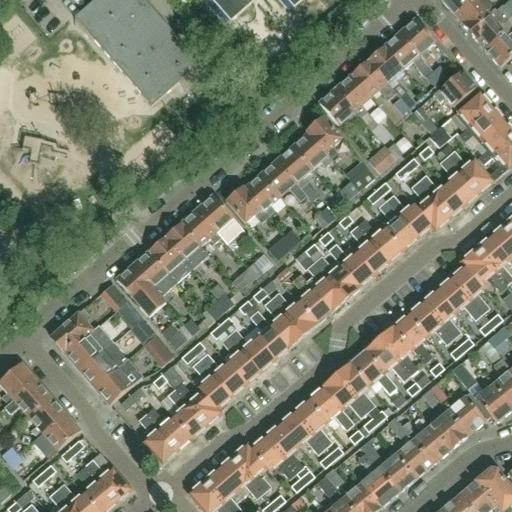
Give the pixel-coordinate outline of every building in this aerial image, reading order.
[(200,66),(171,33),(142,0),(95,0),(73,20),(85,33),(151,109),(200,66)] [(253,4),(249,0),(285,0),(294,10),(304,0),(209,0),(230,24),(253,4)] [(441,0),(439,2),(453,17),(472,0),(441,0)] [(468,35),(493,13),(485,4),(489,0),(472,0),(453,17),(468,35)] [(484,52),(511,27),(511,17),(511,18),(503,8),(494,15),(493,13),(468,35),(484,52)] [(435,44),(425,33),(416,23),(399,37),(423,64),(427,68),(433,63),(425,53),(435,44)] [(511,60),(511,59),(511,27),(484,52),(500,70),(511,60)] [(423,64),(399,37),(383,51),(402,73),(411,65),(416,70),(423,64)] [(402,73),(383,51),(383,50),(367,64),(396,97),(400,102),(407,96),(394,80),(402,73)] [(396,97),(367,64),(351,78),(370,101),(379,93),(388,104),(396,97)] [(440,68),(433,74),(443,84),(449,78),(440,68)] [(433,74),(426,80),(436,91),(443,84),(433,74)] [(432,97),(439,105),(445,100),(458,114),(480,96),(460,74),(439,93),(438,92),(432,97)] [(359,120),(365,114),(361,109),(370,101),(351,78),(350,79),(335,93),(359,120)] [(359,120),(335,93),(319,107),(338,129),(347,121),(352,126),(359,120)] [(126,138),(152,121),(134,94),(123,101),(130,111),(115,121),(126,138)] [(416,106),(407,96),(400,102),(409,112),(416,106)] [(454,117),(454,118),(467,132),(492,110),(480,96),(458,114),(454,117)] [(402,119),(409,112),(400,102),(392,108),(402,119)] [(475,150),(504,125),(492,110),(467,132),(459,139),(464,145),(468,142),(475,150)] [(428,121),(419,111),(413,116),(422,126),(428,121)] [(467,132),(454,118),(454,117),(431,137),(429,139),(440,151),(456,136),(459,139),(467,132)] [(306,135),(308,137),(330,161),(337,155),(332,150),(341,142),(322,120),(306,135)] [(491,160),(511,142),(511,133),(504,125),(475,150),(481,158),(477,161),(483,167),(491,160)] [(1,127),(0,127),(0,152),(0,153),(11,148),(1,127)] [(330,161),(308,137),(292,151),(311,173),(321,164),(326,170),(332,164),(330,161)] [(492,185),(511,168),(511,142),(491,160),(498,169),(487,178),(492,185)] [(386,151),(396,162),(402,156),(392,146),(386,151)] [(487,178),(474,163),(467,169),(448,148),(441,154),(446,161),(478,198),(492,185),(487,178)] [(380,178),(396,163),(396,162),(386,151),(385,149),(368,164),(380,178)] [(423,164),(432,156),(427,150),(418,158),(423,164)] [(311,173),(292,151),(276,165),(306,200),(308,198),(301,191),(306,186),(302,181),(311,173)] [(4,160),(12,178),(27,172),(19,154),(4,160)] [(478,198),(446,161),(439,167),(452,181),(444,188),(463,210),(475,200),(478,198)] [(409,176),(418,168),(413,162),(404,169),(409,176)] [(306,200),(276,165),(260,179),(279,201),(288,193),(300,206),(306,200)] [(362,165),(346,179),(351,184),(360,194),(367,188),(366,187),(375,179),(362,165)] [(409,176),(404,169),(395,177),(400,183),(409,176)] [(279,201),(260,179),(245,192),(244,193),(265,218),(267,220),(274,214),(270,209),(279,201)] [(463,210),(444,188),(437,194),(425,179),(418,185),(449,222),(453,219),(463,210)] [(360,194),(351,184),(343,191),(352,201),(360,194)] [(449,222),(418,185),(411,191),(423,206),(416,211),(413,207),(412,208),(431,230),(430,230),(434,235),(447,224),(449,222)] [(385,186),(375,194),(381,200),(390,192),(385,186)] [(267,220),(265,218),(244,193),(245,192),(242,190),(225,204),(244,227),(254,218),(261,226),(267,220)] [(372,208),(381,200),(375,194),(366,201),(372,208)] [(220,241),(227,248),(243,234),(213,199),(197,214),(220,241)] [(405,214),(392,199),(385,205),(416,242),(430,230),(431,230),(412,208),(405,214)] [(416,242),(385,205),(377,211),(390,226),(383,232),(402,254),(413,245),(416,242)] [(328,209),(321,215),(329,226),(336,220),(328,209)] [(352,224),(361,217),(356,210),(347,218),(352,224)] [(220,241),(197,214),(181,227),(200,249),(209,241),(214,246),(220,241)] [(322,232),(329,226),(321,215),(313,221),(322,232)] [(343,232),(352,224),(347,218),(338,226),(343,232)] [(402,254),(383,232),(376,238),(364,223),(356,229),(388,266),(391,263),(402,254)] [(208,259),(200,249),(181,227),(164,241),(192,273),(208,259)] [(511,237),(504,228),(489,240),(508,262),(511,259),(511,237)] [(388,266),(356,229),(349,235),(362,251),(355,257),(373,279),(385,269),(388,266)] [(291,233),(284,239),(294,251),(301,244),(291,233)] [(323,250),(332,242),(327,236),(318,243),(323,250)] [(294,251),(284,239),(268,253),(278,265),(294,251)] [(508,262),(489,240),(475,252),(507,289),(511,284),(511,281),(501,268),(508,262)] [(192,273),(164,241),(148,255),(149,255),(176,287),(192,273)] [(309,262),(318,254),(313,248),(304,255),(309,262)] [(373,279),(355,257),(347,263),(334,248),(327,254),(340,269),(359,291),(360,291),(360,290),(363,288),(373,279)] [(507,289),(475,252),(461,265),(464,269),(465,269),(480,286),(487,280),(499,295),(507,289)] [(149,255),(133,269),(166,307),(167,306),(161,300),(176,287),(149,255)] [(300,269),(309,262),(304,255),(295,263),(300,269)] [(340,269),(333,275),(321,260),(313,266),(345,304),(359,291),(340,269)] [(254,265),(247,271),(255,280),(262,274),(254,265)] [(345,304),(313,266),(306,272),(318,287),(312,293),(311,293),(331,316),(345,304)] [(133,269),(116,283),(149,321),(166,307),(133,269)] [(484,291),(480,286),(465,269),(464,269),(451,281),(482,318),(489,312),(477,298),(484,291)] [(283,284),(292,276),(286,270),(278,278),(283,284)] [(255,280),(247,271),(241,277),(249,286),(255,280)] [(331,316),(311,293),(312,293),(299,279),(292,285),(304,299),(297,305),(316,328),(331,316)] [(482,318),(451,281),(436,293),(455,315),(462,309),(475,324),(482,318)] [(266,298),(275,291),(270,284),(261,292),(266,298)] [(227,313),(243,299),(239,294),(230,302),(225,297),(227,296),(218,286),(210,293),(218,302),(227,313)] [(266,298),(261,292),(252,300),(257,306),(266,298)] [(455,315),(436,293),(422,306),(453,342),(460,337),(448,322),(455,315)] [(511,295),(510,293),(501,301),(511,313),(511,311),(511,295)] [(316,328),(297,305),(290,312),(278,297),(270,303),(302,340),(316,328)] [(127,305),(121,298),(112,306),(117,313),(127,305)] [(208,330),(227,313),(218,302),(202,316),(205,321),(202,323),(208,330)] [(302,340),(270,303),(263,309),(276,324),(269,330),(268,330),(288,353),(302,340)] [(243,318),(252,310),(247,304),(238,312),(243,318)] [(142,321),(132,310),(127,305),(117,313),(124,320),(122,321),(131,331),(142,321)] [(453,342),(422,306),(408,318),(427,340),(433,334),(446,349),(453,342)] [(87,338),(92,333),(83,323),(89,319),(83,312),(51,340),(66,357),(88,338),(87,338)] [(288,353),(268,330),(269,330),(256,315),(249,321),(261,336),(254,342),(273,364),(286,352),(287,353),(288,353)] [(491,329),(500,322),(495,315),(486,323),(491,329)] [(427,340),(408,318),(394,330),(393,330),(425,367),(432,360),(420,346),(427,340)] [(233,327),(228,321),(218,328),(224,335),(233,327)] [(191,322),(183,329),(191,339),(200,332),(191,322)] [(156,338),(149,330),(142,323),(130,333),(144,349),(146,347),(156,338)] [(491,329),(486,323),(477,331),(482,337),(491,329)] [(176,352),(191,339),(183,329),(175,335),(169,328),(161,335),(176,352)] [(214,342),(224,335),(218,328),(209,336),(214,342)] [(405,358),(412,353),(424,367),(425,367),(393,330),(394,330),(393,329),(378,341),(410,379),(417,373),(405,358)] [(273,364),(254,342),(247,348),(235,333),(227,340),(258,376),(273,364)] [(501,333),(487,344),(494,353),(508,341),(501,333)] [(117,343),(110,335),(97,348),(88,338),(66,357),(80,374),(102,355),(103,356),(117,343)] [(174,359),(161,344),(156,338),(146,347),(164,368),(174,359)] [(258,376),(227,340),(220,346),(233,360),(225,367),(244,388),(258,376)] [(462,354),(471,346),(466,340),(457,348),(462,354)] [(410,379),(378,341),(364,353),(384,376),(391,371),(403,385),(410,379)] [(501,361),(494,353),(487,344),(480,351),(494,367),(501,361)] [(195,359),(204,352),(199,345),(190,353),(195,359)] [(453,361),(462,354),(457,348),(448,355),(453,361)] [(186,367),(195,359),(190,353),(181,360),(186,367)] [(384,376),(364,353),(350,366),(369,389),(376,383),(388,398),(396,391),(383,377),(384,376)] [(110,364),(103,356),(102,355),(80,374),(95,391),(122,367),(115,359),(110,364)] [(244,388),(225,367),(219,372),(206,358),(199,364),(230,401),(244,388)] [(511,374),(511,372),(502,361),(493,369),(501,380),(493,387),(511,409),(511,374)] [(122,367),(95,391),(110,408),(132,388),(142,379),(127,362),(122,367)] [(230,401),(199,364),(192,370),(205,384),(197,391),(200,396),(219,418),(220,417),(216,412),(230,401)] [(433,378),(442,371),(437,365),(428,372),(433,378)] [(472,386),(475,383),(461,365),(452,373),(466,390),(472,386)] [(369,389),(350,366),(336,378),(368,415),(374,410),(362,395),(369,389)] [(8,408),(35,384),(20,367),(0,384),(0,387),(7,396),(1,401),(8,408)] [(183,385),(176,376),(170,370),(161,377),(166,383),(174,392),(181,386),(183,385)] [(157,391),(166,383),(161,377),(152,385),(157,391)] [(419,390),(428,383),(423,377),(414,384),(419,390)] [(368,415),(336,378),(321,390),(341,413),(347,407),(360,422),(368,415)] [(4,411),(10,417),(19,410),(28,420),(50,401),(35,384),(8,408),(4,411)] [(419,390),(414,384),(405,392),(410,398),(419,390)] [(219,418),(200,396),(194,401),(181,386),(174,392),(173,393),(205,430),(219,418)] [(495,426),(511,412),(511,409),(493,387),(481,397),(472,386),(466,390),(470,395),(490,419),(495,426)] [(490,419),(470,395),(454,408),(436,387),(429,393),(440,405),(447,414),(467,438),(485,423),(490,419)] [(341,413),(321,390),(320,391),(321,392),(308,403),(326,425),(333,419),(346,434),(353,428),(341,413)] [(134,404),(143,396),(138,391),(129,399),(134,404)] [(205,430),(173,393),(167,399),(179,413),(172,420),(191,442),(205,430)] [(440,405),(429,393),(422,399),(433,411),(440,405)] [(396,410),(405,403),(400,396),(391,404),(396,410)] [(125,412),(134,404),(129,399),(120,407),(125,412)] [(37,441),(64,417),(50,401),(28,420),(36,430),(31,434),(37,441)] [(326,425),(308,403),(293,415),(325,452),(332,445),(320,431),(326,425)] [(191,442),(172,420),(165,425),(153,411),(145,418),(176,454),(191,442)] [(376,427),(385,419),(380,413),(371,421),(376,427)] [(467,438),(447,414),(430,428),(450,453),(467,438)] [(325,452),(293,415),(279,427),(298,450),(305,444),(317,458),(325,452)] [(58,454),(79,435),(64,417),(37,441),(43,448),(49,444),(58,454)] [(176,454),(145,418),(139,423),(151,438),(143,445),(161,467),(176,454)] [(367,434),(376,427),(371,421),(362,429),(367,434)] [(416,481),(433,467),(413,442),(408,436),(401,428),(395,421),(387,427),(405,449),(396,457),(416,481)] [(408,423),(401,428),(408,436),(415,430),(408,423)] [(298,450),(279,427),(265,440),(296,476),(300,481),(306,487),(314,480),(309,473),(307,475),(291,456),(298,450)] [(429,428),(413,442),(433,467),(450,453),(430,428),(429,428)] [(353,446),(363,438),(357,432),(348,440),(353,446)] [(296,476),(265,440),(251,451),(247,446),(246,447),(269,474),(276,468),(289,483),(296,476)] [(83,450),(77,444),(69,451),(74,458),(83,450)] [(416,481),(396,457),(385,466),(368,445),(362,450),(399,495),(416,481)] [(269,474),(246,447),(232,459),(263,496),(270,490),(258,476),(265,470),(268,474),(269,474)] [(333,463),(343,455),(338,449),(328,457),(333,463)] [(399,495),(362,450),(361,451),(365,457),(358,463),(370,478),(362,485),(382,510),(399,495)] [(74,458),(69,451),(60,459),(65,466),(74,458)] [(8,467),(20,456),(17,453),(14,455),(12,452),(2,460),(8,467)] [(13,473),(23,465),(21,462),(23,460),(20,456),(8,467),(13,473)] [(131,493),(112,471),(100,457),(85,469),(117,506),(131,493)] [(325,471),(333,463),(328,457),(320,465),(325,471)] [(263,496),(232,459),(218,471),(237,493),(243,488),(255,503),(263,496)] [(46,482),(55,475),(49,468),(40,476),(46,482)] [(117,506),(85,469),(78,476),(90,490),(83,496),(97,511),(109,511),(113,509),(117,506)] [(238,511),(229,500),(237,493),(218,471),(203,483),(227,511),(238,511)] [(343,484),(333,472),(326,477),(336,489),(343,484)] [(506,511),(509,510),(511,507),(511,491),(496,473),(490,472),(476,484),(496,508),(498,511),(506,511)] [(37,490),(46,482),(40,476),(31,483),(37,490)] [(355,511),(345,500),(344,500),(336,490),(336,489),(326,477),(325,478),(326,479),(317,486),(335,508),(329,511),(355,511)] [(306,487),(300,481),(291,489),(296,495),(306,487)] [(227,511),(203,483),(188,497),(201,511),(227,511)] [(491,511),(496,508),(476,484),(458,498),(470,511),(491,511)] [(379,511),(382,510),(362,485),(361,486),(345,500),(355,511),(379,511)] [(97,511),(83,496),(75,503),(63,488),(57,494),(72,511),(97,511)] [(14,496),(7,489),(1,494),(8,502),(14,496)] [(72,511),(57,494),(49,500),(59,511),(72,511)] [(21,510),(30,502),(24,496),(15,504),(21,510)] [(277,511),(285,504),(280,498),(272,505),(277,511)] [(295,511),(307,511),(312,508),(303,498),(292,508),(295,511)] [(470,511),(458,498),(441,511),(470,511)]
